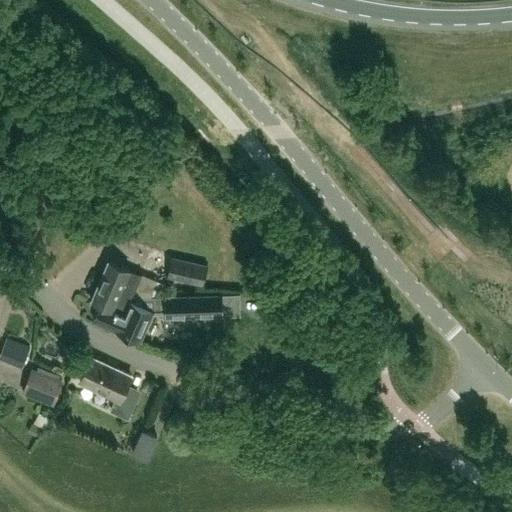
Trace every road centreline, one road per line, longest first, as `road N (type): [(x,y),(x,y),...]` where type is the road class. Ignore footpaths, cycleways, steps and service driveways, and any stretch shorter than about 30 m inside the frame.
road 1 (unclassified): [(0,264),(105,344),(334,422),(417,427),(490,370)]
road 2 (unclassified): [(490,370),(265,113),(153,0)]
road 3 (primary): [(325,0),(427,18),(511,14)]
